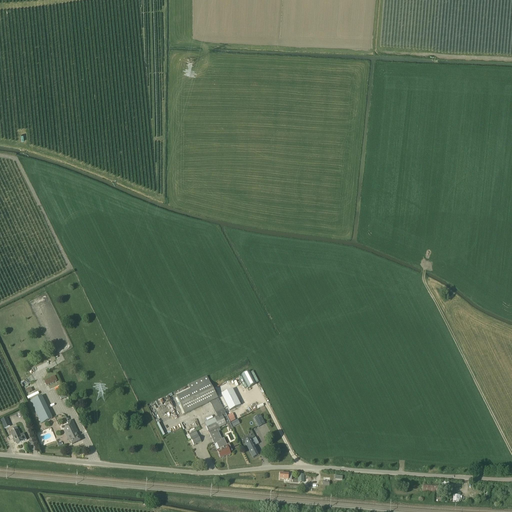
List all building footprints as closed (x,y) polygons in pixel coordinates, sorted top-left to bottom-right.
[(56,376),(45,380),(48,386),(59,381),(56,376)] [(192,390),(178,396),(186,414),(211,403),(219,418),(205,424),(215,445),(217,444),(220,450),(217,451),(220,459),(225,457),(231,455),(230,452),(232,451),(229,445),(227,446),(224,439),(222,440),(218,432),(220,431),(219,429),(229,424),(207,377),(189,385),(189,386),(190,385),(192,390)] [(222,396),(229,412),(240,407),(232,391),(222,396)] [(30,402),(41,424),(53,419),(42,396),(30,402)] [(265,424),(260,415),(254,419),(258,428),(265,424)] [(7,418),(1,421),(3,425),(5,429),(10,427),(9,425),(7,418)] [(80,441),(77,434),(78,434),(72,421),(66,423),(69,429),(64,431),(68,439),(69,439),(72,445),(80,441)] [(11,433),(17,445),(27,440),(25,436),(24,434),(20,435),(18,430),(17,427),(13,429),(15,432),(11,433)] [(186,436),(189,441),(191,440),(194,446),(201,442),(196,431),(189,435),(186,436)] [(252,439),(245,442),(253,458),(259,455),(255,446),(259,444),(256,438),(252,440),(252,439)] [(287,473),(283,472),(283,474),(280,474),(280,480),(288,480),(292,481),(292,475),(289,475),(286,474),(287,473)] [(319,490),(329,491),(329,487),(330,478),(323,477),(323,482),(320,481),(319,486),(319,490)] [(448,493),(449,485),(423,484),(423,492),(448,493)]
